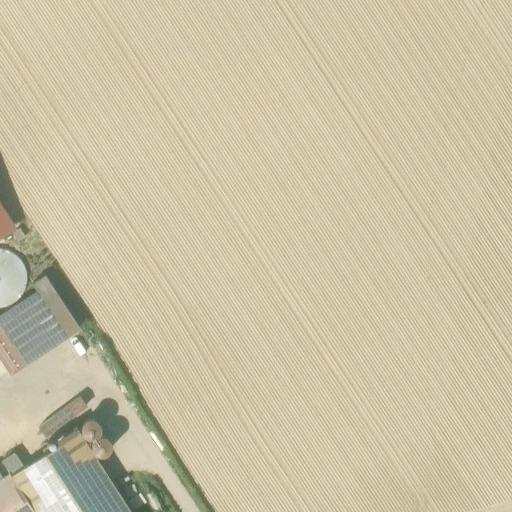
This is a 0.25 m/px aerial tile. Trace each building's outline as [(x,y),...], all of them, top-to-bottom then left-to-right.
[(0,221),(8,216),(0,203),(0,221)] [(12,234),(17,242),(25,237),(19,229),(12,234)] [(0,306),(1,307),(13,302),(21,294),(26,282),(25,270),(19,259),(10,252),(0,249),(0,306)] [(36,290),(67,335),(79,327),(45,275),(32,283),(36,290)] [(0,314),(0,329),(23,364),(67,335),(36,290),(0,314)] [(0,360),(9,374),(23,364),(0,329),(0,360)] [(83,422),(81,430),(85,437),(94,437),(99,431),(97,423),(90,419),(83,422)] [(77,431),(23,466),(9,475),(33,511),(130,511),(110,481),(110,482),(77,431)] [(92,440),(90,448),(94,454),(101,456),(108,452),(110,444),(106,438),(98,436),(92,440)] [(1,462),(9,475),(23,466),(14,453),(1,462)] [(33,511),(9,475),(3,479),(0,480),(0,511),(33,511)]
